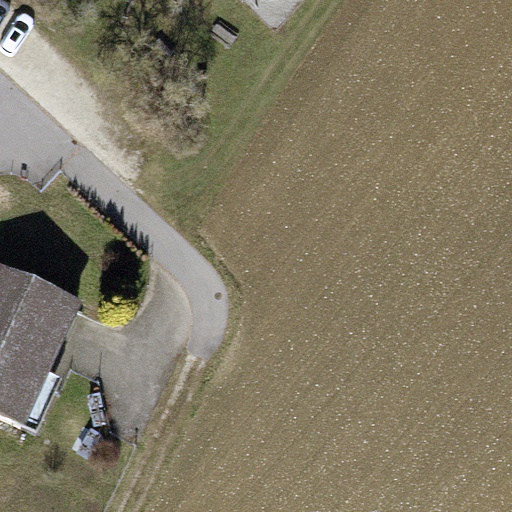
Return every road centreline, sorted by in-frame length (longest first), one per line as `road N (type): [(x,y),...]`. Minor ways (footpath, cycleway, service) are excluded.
road 1 (residential): [(0,102),(222,294)]
road 2 (track): [(130,511),(220,327),(222,294)]
